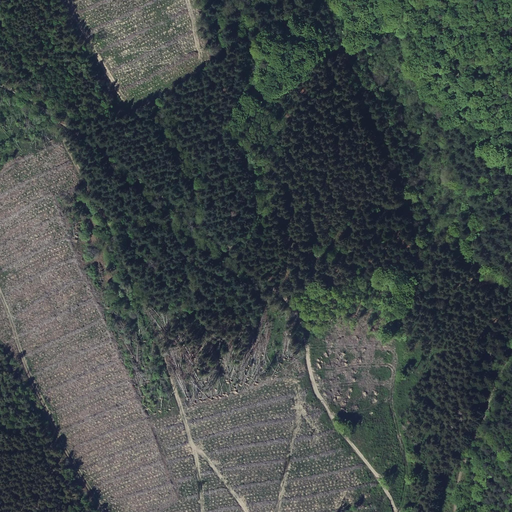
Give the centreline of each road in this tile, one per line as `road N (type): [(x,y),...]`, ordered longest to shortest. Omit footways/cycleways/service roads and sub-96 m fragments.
road 1 (track): [(396,511),(317,393),(292,305),(50,113),(0,86)]
road 2 (track): [(511,362),(445,511)]
